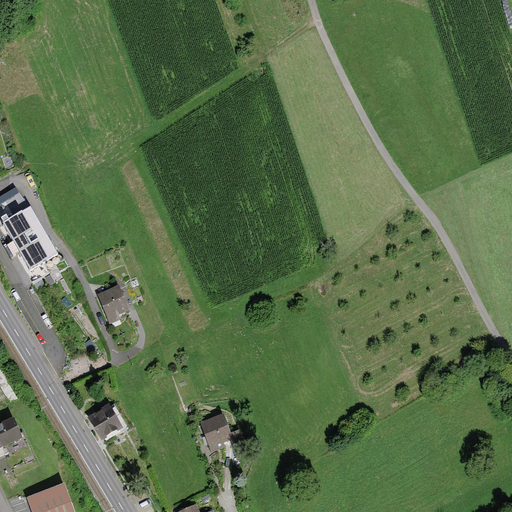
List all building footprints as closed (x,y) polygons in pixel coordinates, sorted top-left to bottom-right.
[(29,273),(59,256),(33,209),(31,210),(16,189),(0,198),(0,220),(3,226),(2,227),(29,273)] [(130,312),(119,287),(97,296),(108,321),(118,317),(130,312)] [(118,317),(108,321),(110,326),(120,321),(118,317)] [(0,383),(9,402),(20,397),(0,357),(0,383)] [(123,430),(109,406),(88,419),(102,443),(123,430)] [(223,416),(201,425),(211,454),(226,449),(224,445),(232,443),(233,446),(244,442),(240,432),(231,436),(223,416)] [(0,458),(9,455),(6,448),(23,441),(14,420),(0,426),(0,458)] [(0,470),(2,477),(13,472),(7,459),(0,461),(0,470)] [(73,511),(65,487),(27,500),(31,511),(73,511)]
